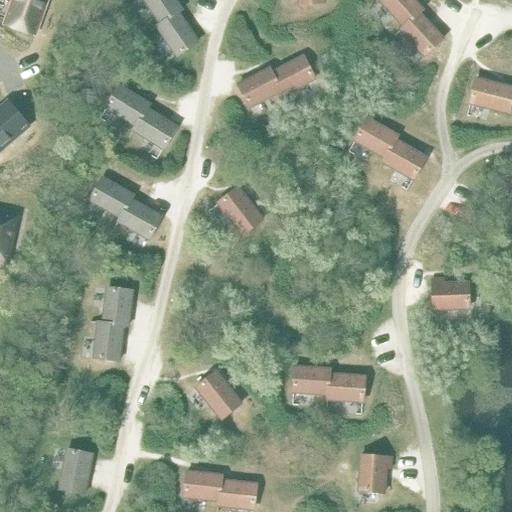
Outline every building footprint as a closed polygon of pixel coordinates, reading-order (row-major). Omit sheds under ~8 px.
[(47,0),(12,0),(4,24),(34,35),(47,0)] [(143,0),(160,25),(178,13),(182,11),(174,0),(143,0)] [(403,28),(419,14),(422,10),(412,0),(381,0),(380,2),(403,28)] [(197,43),(178,13),(160,25),(156,28),(176,57),(197,43)] [(443,40),(419,14),(403,28),(400,31),(424,57),(443,40)] [(303,57),(272,74),(281,92),(283,97),(315,80),(303,57)] [(281,92),(272,74),(269,69),(238,86),(250,108),(281,92)] [(511,88),(476,79),(469,104),(508,114),(511,98),(511,88)] [(106,109),(136,127),(147,110),(149,106),(119,87),(106,109)] [(0,150),(28,127),(7,102),(0,108),(0,150)] [(147,110),(136,127),(133,131),(163,150),(177,128),(147,110)] [(367,119),(354,142),(385,159),(395,141),(398,137),(367,119)] [(385,159),(383,164),(413,181),(426,159),(395,141),(385,159)] [(120,219),(131,201),(133,196),(102,179),(90,201),(120,219)] [(238,189),(217,204),(242,236),(262,221),(238,189)] [(131,201),(120,219),(118,223),(149,240),(161,218),(131,201)] [(0,264),(6,266),(16,221),(0,217),(0,264)] [(442,280),(431,281),(432,311),(468,309),(466,284),(442,285),(442,280)] [(102,324),(123,326),(128,327),(132,292),(107,289),(102,324)] [(123,326),(102,324),(98,323),(93,358),(119,361),(123,326)] [(295,369),(293,394),(328,397),(329,376),(330,372),(295,369)] [(216,374),(196,390),(221,421),(241,406),(216,374)] [(328,397),(328,402),(363,405),(364,379),(329,376),(328,397)] [(67,450),(59,490),(84,495),(92,455),(67,450)] [(360,456),(358,492),(384,493),(385,469),(389,469),(390,458),(360,456)] [(186,474),(183,499),(218,503),(220,482),(221,477),(186,474)] [(218,503),(218,508),(253,511),(255,486),(220,482),(218,503)]
